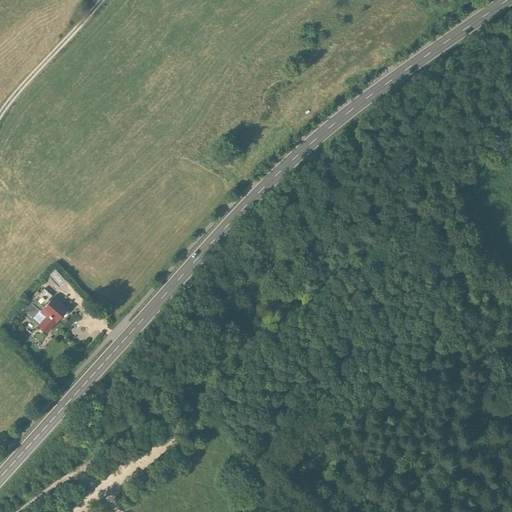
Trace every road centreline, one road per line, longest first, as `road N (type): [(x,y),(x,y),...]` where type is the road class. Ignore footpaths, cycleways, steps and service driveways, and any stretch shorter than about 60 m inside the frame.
road 1 (secondary): [(511,2),(267,188),(0,474)]
road 2 (track): [(511,136),(386,223),(16,511)]
road 3 (track): [(0,118),(102,0)]
